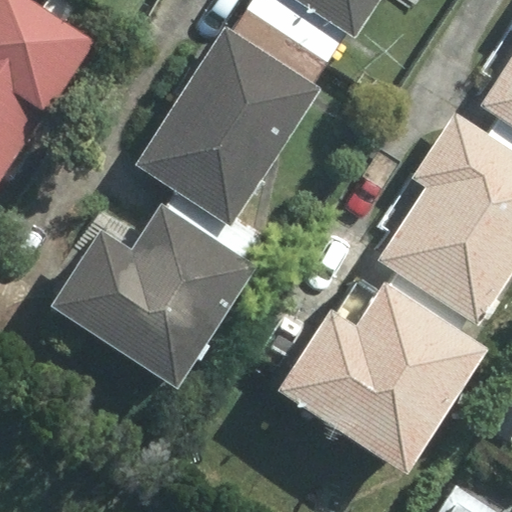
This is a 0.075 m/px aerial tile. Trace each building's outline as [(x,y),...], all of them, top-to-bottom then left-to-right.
[(0,0),(0,137),(65,40),(3,0),(0,0)] [(313,64),(355,0),(236,0),(231,9),(313,64)] [(511,158),(511,3),(501,21),(511,28),(511,29),(464,102),(486,117),(475,133),(511,158)] [(313,64),(231,9),(215,32),(208,28),(120,158),(162,185),(209,217),(313,64)] [(440,338),(511,232),(511,158),(475,133),(442,110),(397,176),(411,185),(362,257),(382,272),(370,290),(440,338)] [(209,217),(162,185),(145,210),(134,204),(103,249),(72,229),(23,302),(145,383),(242,240),(209,217)] [(440,338),(370,290),(357,280),(326,326),(304,309),(251,386),(370,469),(453,347),(440,338)] [(435,511),(423,504),(417,511),(511,511),(498,502),(491,511),(435,511)]
